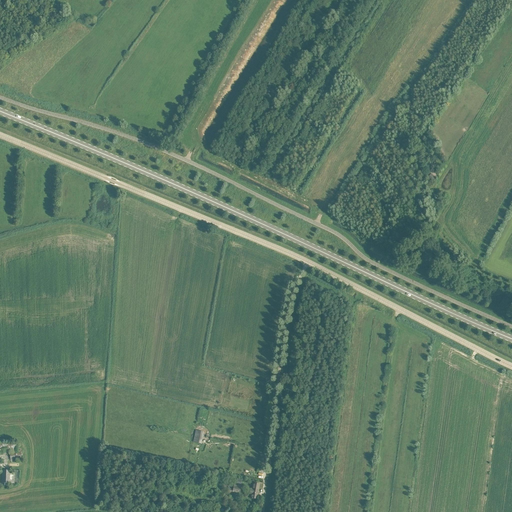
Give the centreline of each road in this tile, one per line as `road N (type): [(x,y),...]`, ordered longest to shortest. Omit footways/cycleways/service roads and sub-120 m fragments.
road 1 (unclassified): [(511,366),(306,261),(0,135)]
road 2 (secondary): [(511,338),(0,111)]
road 3 (track): [(306,261),(287,312),(262,486)]
